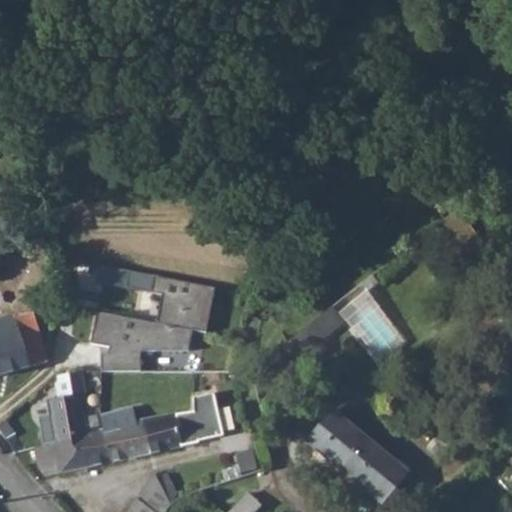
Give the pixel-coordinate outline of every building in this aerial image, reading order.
[(440,209),(455,201),(443,176),(428,188),(440,209)] [(137,372),(137,354),(137,352),(185,351),(190,331),(203,334),(213,289),(151,276),(148,292),(160,295),(154,322),(94,310),(87,344),(106,348),(104,355),(97,355),(98,373),(137,372)] [(0,376),(46,363),(45,351),(33,311),(0,319),(0,376)] [(290,364),(330,333),(318,318),(279,349),(290,364)] [(44,446),(86,435),(83,420),(79,398),(86,396),(82,372),(55,377),(59,398),(48,401),(51,414),(43,416),(45,427),(40,428),(44,446)] [(151,454),(198,444),(198,442),(223,436),(214,394),(195,398),(193,412),(144,421),(151,454)] [(108,464),(151,454),(144,421),(135,423),(132,408),(101,416),(103,431),(108,464)] [(382,506),(409,473),(333,410),(305,443),(382,506)] [(46,478),(108,464),(103,431),(99,432),(96,415),(83,420),(86,435),(44,446),(34,448),(39,468),(46,478)] [(172,505),(177,493),(167,474),(157,480),(172,505)] [(166,511),(172,505),(157,480),(154,475),(126,511),(166,511)] [(255,511),(261,506),(249,493),(229,511),(255,511)] [(273,511),(293,511),(279,497),(269,507),(273,511)]
